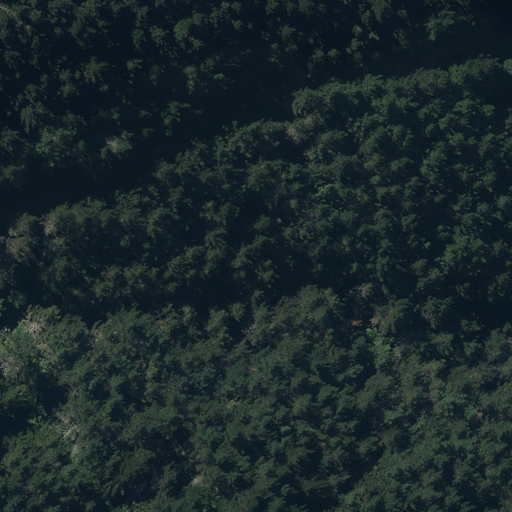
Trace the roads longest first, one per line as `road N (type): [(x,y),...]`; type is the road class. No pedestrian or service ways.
road 1 (track): [(0,211),(25,194),(177,144),(283,83),(458,39),(504,0)]
road 2 (track): [(123,511),(0,389)]
